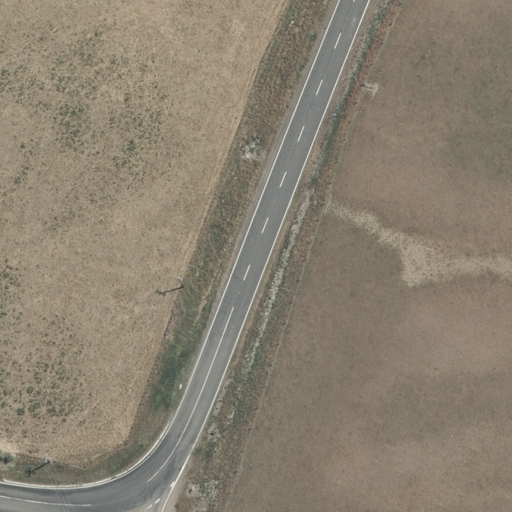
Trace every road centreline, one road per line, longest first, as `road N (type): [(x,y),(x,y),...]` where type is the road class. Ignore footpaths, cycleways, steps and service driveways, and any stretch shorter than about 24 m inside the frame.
road 1 (tertiary): [(354,0),(186,424),(166,458),(127,493)]
road 2 (tertiary): [(127,493),(65,502),(0,496)]
